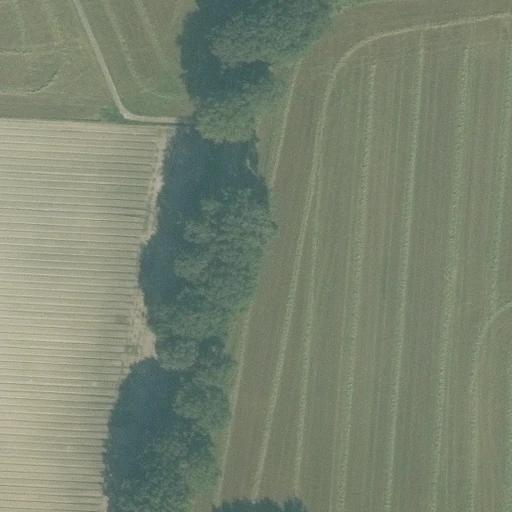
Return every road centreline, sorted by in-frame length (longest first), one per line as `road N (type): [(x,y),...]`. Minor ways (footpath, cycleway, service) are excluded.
road 1 (unclassified): [(171,511),(233,128)]
road 2 (unclassified): [(269,0),(248,35),(233,128)]
